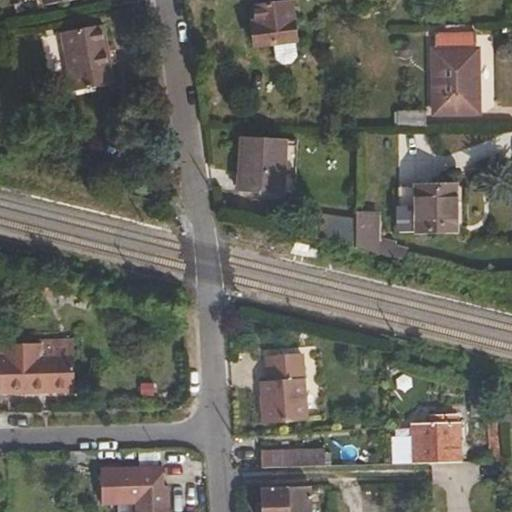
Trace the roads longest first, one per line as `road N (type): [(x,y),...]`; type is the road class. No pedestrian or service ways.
road 1 (residential): [(165,0),(204,252),(215,424)]
road 2 (residential): [(0,435),(215,424)]
road 3 (unknown): [(218,471),(409,472)]
